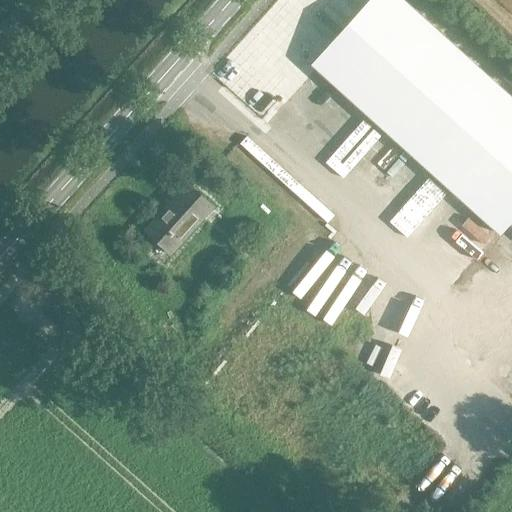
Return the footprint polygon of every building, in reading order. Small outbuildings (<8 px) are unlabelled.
[(511,220),(511,97),(403,0),(374,0),(377,2),(329,56),(324,52),(312,65),(500,234),(511,220)] [(431,176),(390,219),(408,235),(448,192),(431,176)] [(172,254),(214,207),(187,183),(145,230),(172,254)] [(473,271),(478,263),(441,236),(435,244),(473,271)] [(335,511),(385,511),(445,447),(282,298),(200,388),(335,511)]
